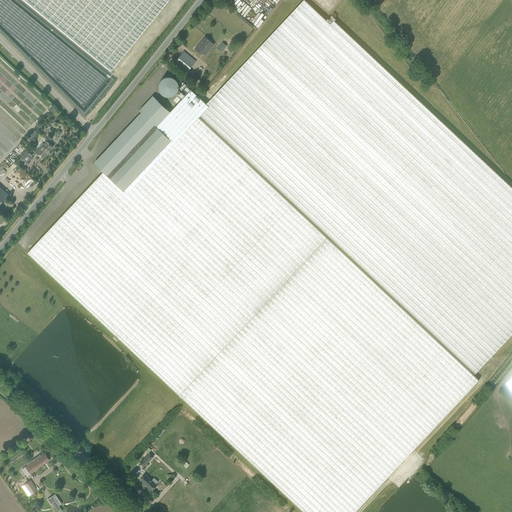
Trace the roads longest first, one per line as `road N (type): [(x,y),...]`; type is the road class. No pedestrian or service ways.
road 1 (unclassified): [(0,251),(201,0)]
road 2 (unclassified): [(139,511),(0,382)]
road 3 (unknown): [(94,133),(0,41)]
